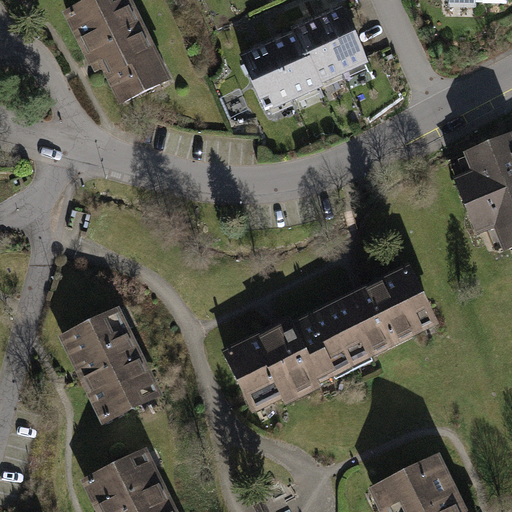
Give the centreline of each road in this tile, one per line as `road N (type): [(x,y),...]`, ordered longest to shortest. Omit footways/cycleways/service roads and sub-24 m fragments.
road 1 (residential): [(438,110),(337,163),(292,176),(194,175),(70,142)]
road 2 (residential): [(70,142),(0,414)]
road 3 (residential): [(438,110),(385,0)]
